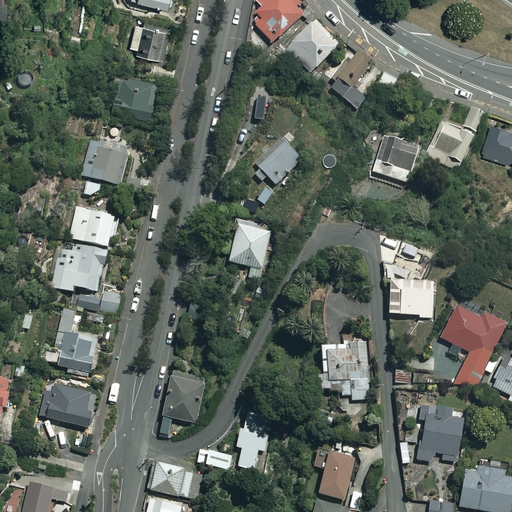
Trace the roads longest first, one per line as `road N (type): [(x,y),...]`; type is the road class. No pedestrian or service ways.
road 1 (residential): [(398,511),(375,269),(359,239),(333,237),(302,260),(215,430),(180,447),(135,444)]
road 2 (residential): [(136,435),(131,363),(171,186)]
road 3 (residential): [(192,194),(136,435)]
road 4 (residential): [(228,0),(192,194)]
road 5 (residential): [(171,186),(215,0)]
road 6 (trunk): [(458,70),(391,35),(349,0)]
